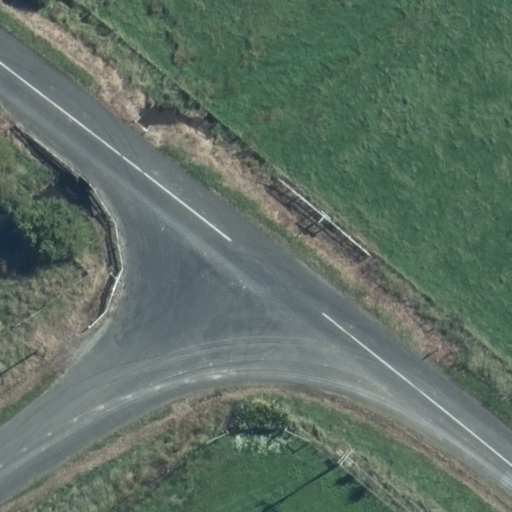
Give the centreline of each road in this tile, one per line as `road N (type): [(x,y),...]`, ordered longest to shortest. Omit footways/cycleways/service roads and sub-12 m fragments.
road 1 (unclassified): [(0,65),(276,276)]
road 2 (unclassified): [(276,276),(0,469)]
road 3 (unclassified): [(276,276),(511,468)]
